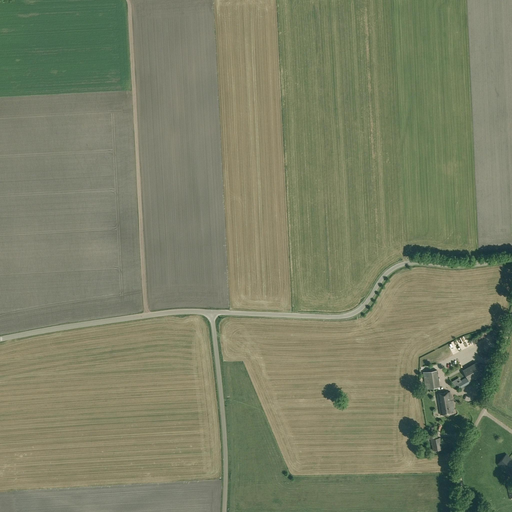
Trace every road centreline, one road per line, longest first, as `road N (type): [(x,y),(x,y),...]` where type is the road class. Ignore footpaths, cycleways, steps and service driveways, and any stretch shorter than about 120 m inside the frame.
road 1 (unclassified): [(210,312),(347,316),(404,263),(511,260)]
road 2 (track): [(146,315),(128,0)]
road 3 (unclassified): [(210,312),(0,339)]
road 4 (unclassified): [(224,511),(210,312)]
road 5 (unclassified): [(465,511),(460,459),(511,321)]
